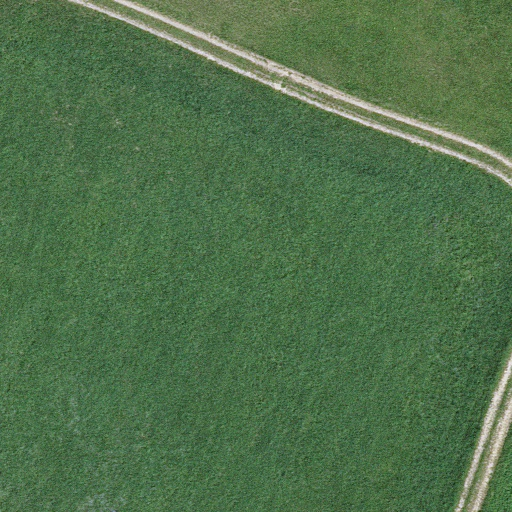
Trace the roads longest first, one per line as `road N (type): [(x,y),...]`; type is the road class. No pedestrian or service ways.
road 1 (track): [(511,174),(47,0)]
road 2 (track): [(475,511),(511,388)]
